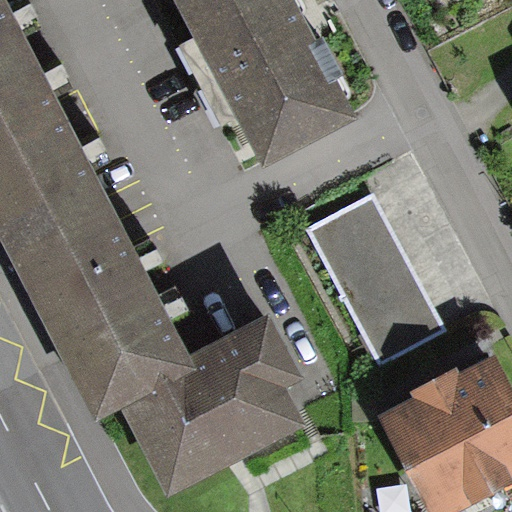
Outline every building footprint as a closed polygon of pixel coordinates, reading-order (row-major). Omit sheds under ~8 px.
[(356,109),(298,0),(179,0),(261,158),(356,109)] [(0,234),(88,187),(0,25),(0,234)] [(174,346),(88,187),(0,234),(0,241),(83,395),(102,384),(174,346)] [(370,192),(308,223),(373,354),(435,323),(370,192)] [(251,304),(174,346),(102,384),(157,485),(289,413),(266,371),(283,362),(251,304)] [(404,391),(371,408),(424,510),(511,464),(511,403),(484,350),(450,368),(444,357),(398,380),(404,391)]
